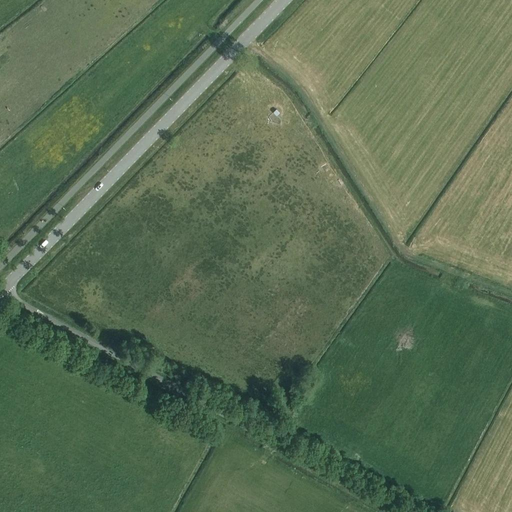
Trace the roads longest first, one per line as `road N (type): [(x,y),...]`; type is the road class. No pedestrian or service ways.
road 1 (unclassified): [(0,291),(400,511)]
road 2 (tertiary): [(284,0),(0,291)]
